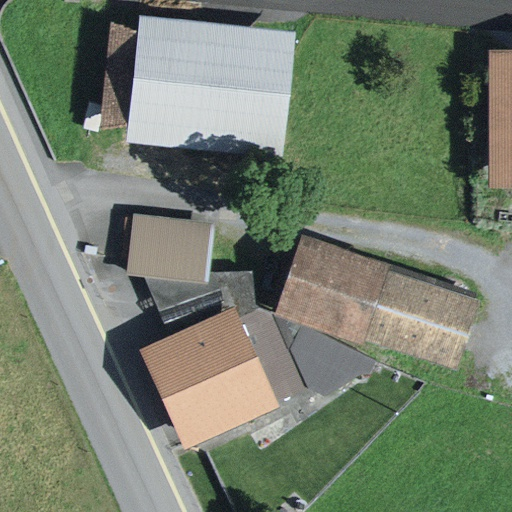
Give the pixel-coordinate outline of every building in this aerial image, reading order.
[(116,35),(107,118),(271,135),(280,52),(116,35)] [(140,221),(134,275),(199,282),(205,228),(140,221)] [(308,249),(288,307),(370,334),(389,277),(308,249)] [(451,362),(471,305),(389,277),(370,334),(451,362)] [(264,407),(258,394),(283,383),(254,318),(159,361),(193,438),(264,407)]
